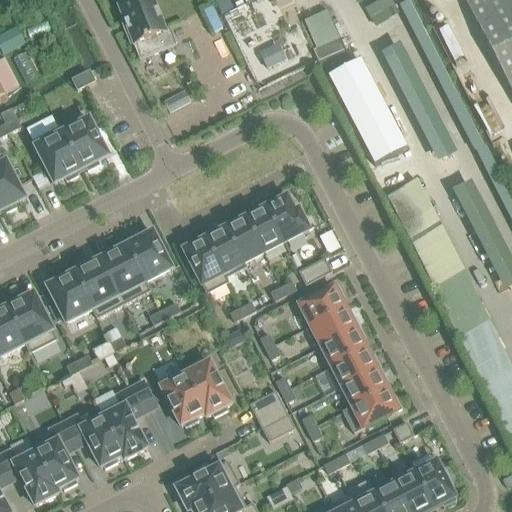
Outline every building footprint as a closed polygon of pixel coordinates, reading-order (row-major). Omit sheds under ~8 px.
[(119,9),(125,23),(130,36),(127,37),(130,47),(134,46),(134,48),(135,47),(141,62),(176,48),(170,32),(166,34),(152,0),(140,0),(135,2),(133,0),(126,0),(119,3),(121,8),(119,9)] [(511,0),(465,0),(511,92),(511,0)] [(313,53),(323,76),(350,64),(328,13),(305,23),(317,51),(313,53)] [(0,51),(4,58),(26,47),(17,29),(0,37),(0,51)] [(277,46),(260,54),(268,69),(285,61),(277,46)] [(0,98),(5,96),(19,89),(4,61),(0,62),(0,98)] [(407,153),(361,63),(328,79),(375,169),(407,153)] [(81,79),(87,89),(96,85),(90,74),(81,79)] [(81,79),(72,83),(78,94),(87,89),(81,79)] [(185,93),(176,97),(183,109),(191,105),(185,93)] [(5,128),(10,137),(21,131),(16,122),(5,128)] [(108,159),(89,122),(63,136),(60,130),(59,131),(81,173),(86,171),(88,174),(100,168),(98,165),(108,159)] [(5,128),(0,130),(0,141),(10,137),(5,128)] [(81,173),(59,131),(33,144),(55,187),(65,182),(67,185),(79,179),(77,176),(81,173)] [(25,202),(3,160),(0,161),(0,215),(3,214),(5,217),(17,211),(15,208),(25,202)] [(43,174),(32,180),(39,193),(50,188),(43,174)] [(274,206),(266,211),(284,246),(309,234),(298,213),(295,215),(285,196),(272,203),(274,206)] [(255,212),(243,218),(264,257),(284,246),(266,211),(257,215),(255,212)] [(264,257),(243,218),(232,224),(234,227),(225,232),(243,267),(264,257)] [(215,233),(203,239),(228,287),(229,286),(226,282),(246,272),(243,267),(225,232),(217,236),(215,233)] [(126,249),(145,287),(172,273),(153,235),(143,241),(141,237),(129,243),(131,247),(126,249)] [(207,298),(228,287),(203,239),(191,245),(193,248),(184,253),(207,298)] [(150,295),(126,249),(122,251),(120,248),(108,254),(109,258),(100,263),(124,309),(150,295)] [(299,275),(306,289),(332,276),(325,262),(299,275)] [(124,309),(100,263),(91,267),(89,264),(77,270),(79,274),(74,276),(98,322),(118,312),(124,309)] [(98,322),(74,276),(70,278),(68,275),(56,281),(58,284),(47,290),(67,327),(93,314),(97,323),(98,322)] [(329,284),(298,300),(301,308),(333,292),(329,284)] [(292,285),(281,291),(286,300),(296,294),(292,285)] [(305,331),(306,332),(346,312),(341,303),(345,301),(338,289),(333,292),(301,308),(299,309),(310,329),(305,331)] [(281,291),(270,296),(275,305),(286,300),(281,291)] [(58,343),(34,297),(24,302),(22,299),(10,305),(11,308),(7,311),(31,357),(58,343)] [(251,306),(241,312),(245,320),(256,315),(251,306)] [(31,357),(7,311),(2,313),(1,309),(0,309),(0,361),(25,349),(30,358),(31,357)] [(175,318),(171,309),(160,315),(165,324),(175,318)] [(241,312),(230,317),(235,326),(245,320),(241,312)] [(306,332),(316,352),(360,330),(354,318),(350,320),(346,312),(306,332)] [(165,324),(160,315),(149,320),(154,329),(165,324)] [(316,352),(327,373),(367,352),(362,344),(366,342),(360,330),(316,352)] [(274,349),(269,338),(260,343),(265,353),(274,349)] [(126,350),(122,342),(111,347),(116,356),(126,350)] [(280,359),(274,349),(265,353),(271,364),(280,359)] [(327,373),(337,393),(381,371),(375,359),(371,361),(367,352),(327,373)] [(117,366),(113,358),(104,362),(109,371),(117,366)] [(92,368),(88,359),(77,365),(82,373),(92,368)] [(82,373),(77,365),(66,370),(71,379),(82,373)] [(232,408),(210,365),(186,377),(183,372),(182,373),(207,421),(212,418),(214,421),(228,414),(226,411),(232,408)] [(343,415),(343,416),(388,393),(383,384),(387,382),(381,371),(337,393),(338,394),(342,392),(352,410),(343,415)] [(207,421),(182,373),(158,385),(181,430),(184,428),(185,431),(199,424),(197,421),(205,417),(206,421),(207,421)] [(72,387),(69,380),(62,384),(65,391),(72,387)] [(290,392),(284,381),(276,386),(281,396),(290,392)] [(144,385),(131,391),(144,417),(157,410),(144,385)] [(147,452),(132,423),(144,417),(131,392),(118,398),(121,404),(100,415),(125,463),(147,452)] [(295,403),(290,392),(281,396),(287,407),(295,403)] [(24,403),(18,393),(10,397),(15,408),(24,403)] [(392,401),(388,393),(343,416),(354,437),(402,412),(396,399),(392,401)] [(288,419),(276,395),(250,408),(262,432),(288,419)] [(125,463),(100,415),(79,426),(76,420),(63,426),(76,452),(88,446),(101,471),(103,470),(105,473),(118,466),(116,463),(122,460),(124,464),(125,463)] [(316,430),(311,419),(302,424),(307,434),(316,430)] [(288,420),(263,433),(269,446),(295,432),(288,420)] [(78,483),(65,458),(76,452),(63,426),(51,433),(54,439),(33,450),(57,498),(59,497),(57,494),(63,491),(64,494),(77,487),(76,484),(78,483)] [(393,433),(400,447),(414,440),(407,426),(393,433)] [(322,440),(316,430),(307,434),(313,445),(322,440)] [(383,438),(373,444),(377,452),(388,447),(383,438)] [(373,444),(362,449),(367,458),(377,452),(373,444)] [(57,498),(33,450),(12,461),(9,455),(0,459),(0,468),(9,487),(21,481),(35,509),(57,498)] [(345,458),(335,463),(339,472),(350,467),(345,458)] [(335,463),(324,469),(328,478),(339,472),(335,463)] [(187,511),(191,511),(239,487),(228,465),(176,492),(187,511)] [(414,471),(413,471),(434,511),(442,507),(444,511),(456,504),(450,492),(454,490),(444,472),(441,474),(436,465),(416,475),(414,471)] [(8,511),(0,496),(0,491),(9,487),(0,468),(0,511),(8,511)] [(393,482),(408,511),(432,511),(434,511),(413,471),(393,482)] [(382,511),(408,511),(393,482),(372,492),(382,511)] [(297,483),(287,488),(287,490),(291,497),(302,491),(297,483)] [(255,511),(253,507),(246,510),(235,490),(240,488),(239,487),(191,511),(255,511)] [(272,511),(293,501),(291,497),(287,490),(266,501),(272,511)] [(353,502),(352,503),(356,511),(382,511),(372,492),(372,493),(374,497),(355,507),(353,502)] [(356,511),(352,503),(334,511),(356,511)]
